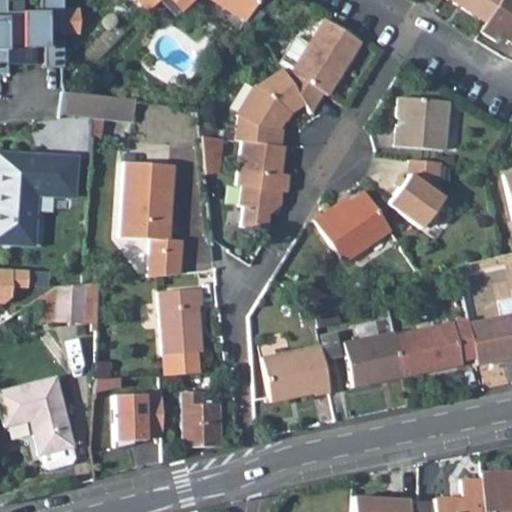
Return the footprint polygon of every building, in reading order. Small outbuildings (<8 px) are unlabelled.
[(59,0),(37,0),(37,12),(4,12),(5,63),(33,63),(33,45),(41,45),(42,68),(60,68),(60,34),(59,9),(59,0)] [(135,0),(147,11),(158,0),(135,0)] [(209,0),(245,22),(247,18),(258,0),(209,0)] [(258,0),(247,18),(255,30),(273,0),(258,0)] [(447,0),(484,23),(498,0),(447,0)] [(511,0),(498,0),(484,23),(479,32),(496,42),(499,36),(511,44),(511,0)] [(59,9),(60,34),(77,34),(77,9),(59,9)] [(302,104),(308,114),(321,93),(325,96),(358,43),(323,20),(307,45),(290,72),(289,74),(286,79),(302,104)] [(278,64),(290,72),(307,45),(295,38),(278,64)] [(236,118),(234,141),(239,142),(277,147),(279,130),(276,130),(286,114),(302,104),(286,79),(280,71),(254,87),(252,87),(234,117),(236,118)] [(63,116),(90,119),(92,96),(65,93),(63,116)] [(92,96),(90,119),(129,123),(132,100),(92,96)] [(394,128),(393,148),(443,151),(446,102),(396,98),(395,121),(400,121),(400,129),(394,128)] [(450,106),(447,149),(458,150),(461,107),(450,106)] [(198,136),(199,145),(218,147),(219,139),(198,136)] [(240,207),(237,227),(263,230),(265,215),(277,205),(279,192),(284,192),(286,176),(278,174),(282,147),(277,147),(239,142),(233,186),(238,186),(235,206),(240,207)] [(199,145),(203,174),(215,173),(218,147),(199,145)] [(0,153),(0,244),(31,246),(34,195),(35,185),(50,186),(49,196),(71,198),(74,159),(32,156),(0,153)] [(397,188),(385,204),(419,229),(440,199),(436,196),(438,164),(407,161),(407,175),(403,180),(397,188)] [(148,240),(145,278),(178,275),(180,241),(167,240),(161,240),(163,211),(169,212),(171,166),(121,163),(117,238),(148,240)] [(511,173),(502,176),(511,218),(511,173)] [(393,185),(397,188),(403,180),(399,177),(393,185)] [(34,195),(49,196),(50,186),(35,185),(34,195)] [(312,221),(341,263),(388,231),(361,193),(347,202),(339,208),(336,204),(312,221)] [(336,204),(339,208),(347,202),(345,198),(336,204)] [(25,270),(0,268),(0,303),(7,297),(8,287),(24,288),(25,270)] [(37,298),(36,322),(89,325),(89,332),(95,332),(95,326),(97,283),(80,284),(55,287),(37,298)] [(325,298),(306,288),(287,289),(294,293),(309,301),(325,298)] [(155,293),(160,356),(195,353),(200,353),(196,307),(200,307),(199,290),(155,293)] [(294,293),(302,327),(314,325),(309,301),(294,293)] [(314,325),(315,329),(339,323),(333,296),(325,298),(309,301),(314,325)] [(511,297),(496,301),(500,316),(511,313),(511,297)] [(473,357),(475,365),(511,357),(511,313),(500,316),(466,323),(473,357)] [(400,371),(401,376),(460,364),(459,361),(473,357),(466,323),(465,319),(392,335),(400,371)] [(371,383),(370,378),(400,371),(392,335),(391,332),(341,344),(351,387),(371,383)] [(259,358),(269,403),(312,393),(312,396),(328,393),(318,346),(259,358)] [(160,356),(161,377),(196,375),(195,353),(160,356)] [(108,379),(109,364),(94,363),(93,378),(108,379)] [(370,378),(371,383),(401,376),(400,371),(370,378)] [(27,421),(36,455),(37,455),(40,467),(45,470),(69,464),(72,459),(69,447),(70,447),(53,378),(0,391),(0,416),(3,427),(27,421)] [(93,380),(92,399),(135,397),(134,378),(93,380)] [(178,393),(180,447),(217,446),(216,404),(199,405),(198,392),(178,393)] [(478,481),(478,511),(511,511),(511,472),(500,473),(500,477),(478,477),(478,481)] [(431,500),(431,511),(478,511),(478,481),(458,481),(458,500),(431,500)] [(349,511),(415,511),(405,511),(406,501),(351,497),(349,511)]
